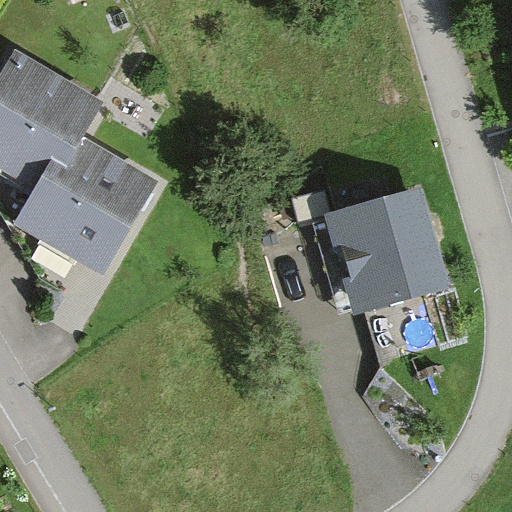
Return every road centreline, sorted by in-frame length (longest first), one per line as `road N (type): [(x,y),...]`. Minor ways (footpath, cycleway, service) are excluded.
road 1 (residential): [(428,0),(509,297),(509,360),(495,423),(463,482),(431,511)]
road 2 (unclassified): [(0,388),(75,511)]
